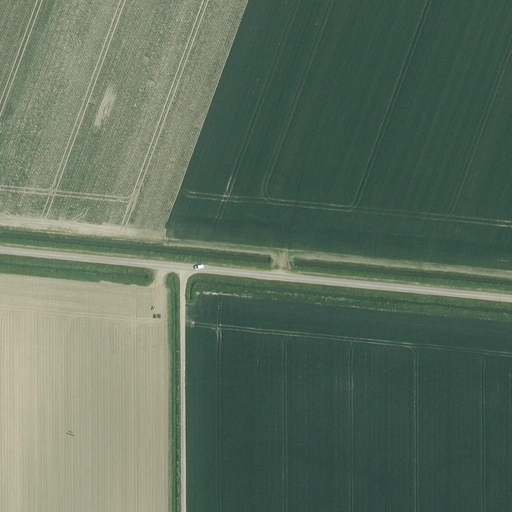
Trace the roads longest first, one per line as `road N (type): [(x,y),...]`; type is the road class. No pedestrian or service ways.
road 1 (unclassified): [(511,299),(0,250)]
road 2 (track): [(182,511),(182,267)]
